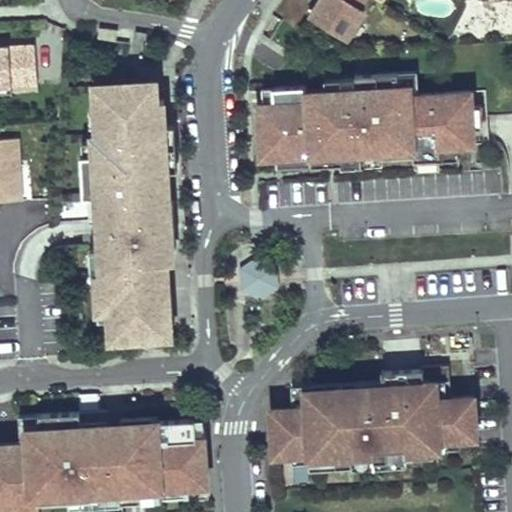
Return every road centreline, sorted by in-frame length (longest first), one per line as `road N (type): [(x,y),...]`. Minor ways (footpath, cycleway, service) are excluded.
road 1 (residential): [(0,378),(210,359)]
road 2 (residential): [(317,324),(511,305)]
road 3 (residential): [(317,324),(305,226),(283,217),(220,222)]
road 4 (residential): [(214,38),(209,82),(220,222)]
road 5 (residential): [(214,38),(74,0)]
road 6 (residential): [(220,222),(202,255),(210,359)]
